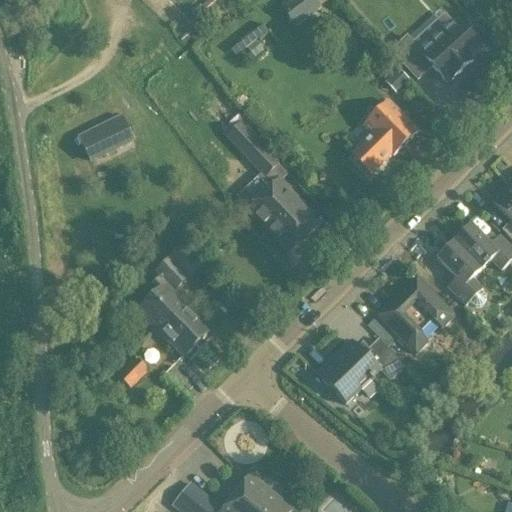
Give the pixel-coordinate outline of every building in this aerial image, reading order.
[(283,0),(280,2),(284,8),(281,10),(296,31),(323,11),(314,0),(283,0)] [(423,57),(406,39),(391,53),(417,82),(431,69),(445,84),(448,81),(450,83),(461,73),(460,71),(468,63),(470,65),(473,63),(471,61),(481,52),(457,26),(423,57)] [(257,42),(247,49),(254,59),(264,51),(257,42)] [(442,115),(429,102),(410,81),(407,84),(397,74),(385,87),(394,97),(406,86),(429,110),(420,119),(428,129),(442,115)] [(393,158),(417,134),(388,105),(364,128),(371,136),(349,157),(370,178),(392,157),(393,158)] [(122,118),(77,139),(91,167),(135,145),(122,118)] [(319,227),(279,185),(287,178),(279,168),(281,167),(262,147),(264,145),(243,123),(225,140),(265,182),(267,180),(274,188),(271,190),(259,177),(236,198),(290,255),(319,227)] [(511,191),(509,189),(493,205),(511,225),(511,230),(506,236),(511,242),(511,191)] [(481,272),(491,263),(501,273),(511,262),(511,251),(499,238),(497,240),(483,240),(470,227),(453,244),(481,272)] [(484,297),(481,293),(482,292),(472,282),(481,272),(453,244),(436,260),(456,280),(447,289),(466,308),(469,305),(472,308),(476,310),(480,310),(484,308),(486,304),(486,300),(484,297)] [(168,315),(183,301),(175,292),(200,268),(182,249),(156,273),(161,279),(149,290),(154,296),(135,314),(153,333),(169,317),(168,315)] [(131,266),(124,256),(111,265),(118,275),(131,266)] [(442,331),(454,318),(416,280),(387,308),(400,321),(390,331),(415,357),(428,344),(419,335),(432,322),(442,331)] [(191,309),(183,301),(168,315),(169,317),(153,333),(159,340),(162,337),(183,360),(210,334),(189,311),(191,309)] [(384,347),(393,338),(376,320),(367,329),(384,347)] [(345,407),(381,373),(391,384),(405,370),(400,365),(378,341),(369,351),(362,344),(361,345),(363,347),(359,351),(352,343),(316,377),(345,407)] [(134,362),(117,379),(130,392),(149,373),(137,362),(135,363),(134,362)] [(172,508),(177,511),(290,511),(291,511),(249,479),(223,511),(214,511),(217,508),(190,486),(172,508)]
